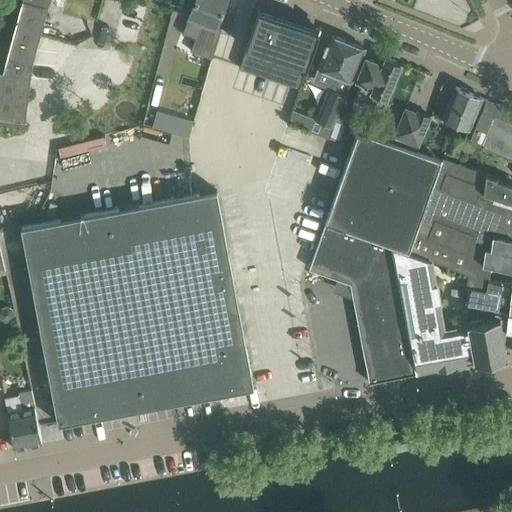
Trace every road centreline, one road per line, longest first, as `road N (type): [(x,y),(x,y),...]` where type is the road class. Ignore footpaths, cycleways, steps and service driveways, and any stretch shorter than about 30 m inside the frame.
road 1 (unclassified): [(0,475),(511,379)]
road 2 (unknown): [(241,0),(231,44),(235,134),(289,420)]
road 3 (residential): [(504,72),(320,0)]
